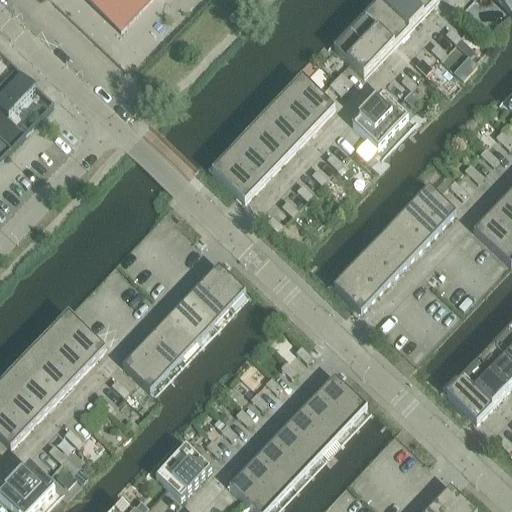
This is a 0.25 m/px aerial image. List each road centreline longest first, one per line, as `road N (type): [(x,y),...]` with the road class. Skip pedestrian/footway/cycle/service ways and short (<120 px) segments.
road 1 (residential): [(233,239),(0,482)]
road 2 (residential): [(455,7),(233,239)]
road 3 (residential): [(511,175),(348,346)]
road 4 (residential): [(191,511),(348,346)]
road 5 (residential): [(113,127),(0,248)]
road 6 (residential): [(233,239),(113,127)]
road 7 (residential): [(464,456),(348,346)]
road 8 (residential): [(348,346),(233,239)]
road 9 (residential): [(113,127),(0,19)]
